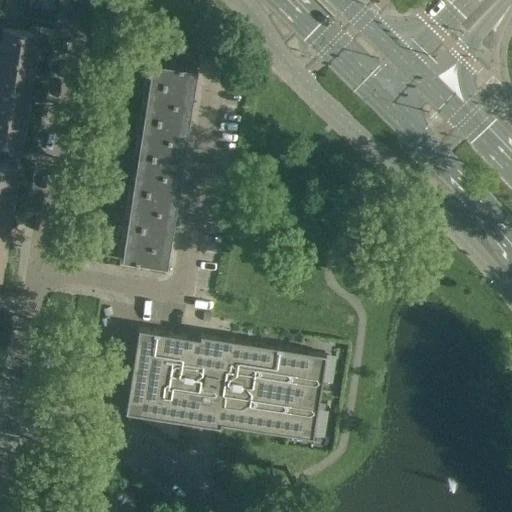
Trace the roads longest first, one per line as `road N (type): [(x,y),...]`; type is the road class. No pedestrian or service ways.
road 1 (residential): [(38,272),(183,300),(214,66)]
road 2 (residential): [(38,272),(77,0)]
road 3 (residential): [(212,511),(189,483),(124,442),(13,419)]
road 4 (tertiary): [(397,115),(511,246)]
road 5 (residential): [(13,419),(38,272)]
road 6 (tertiary): [(285,0),(373,90)]
